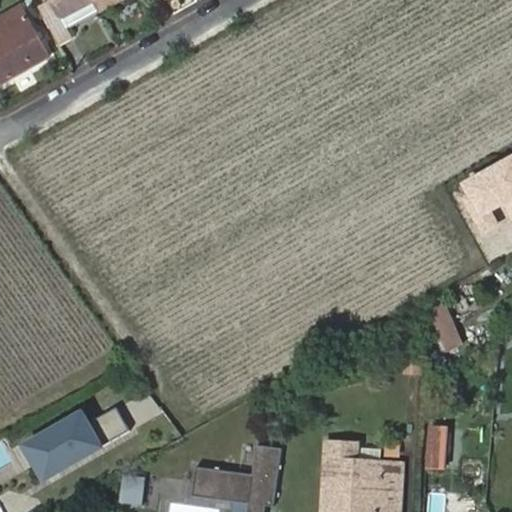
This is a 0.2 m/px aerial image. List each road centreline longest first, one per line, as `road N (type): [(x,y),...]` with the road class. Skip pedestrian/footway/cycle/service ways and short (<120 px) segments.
road 1 (residential): [(0,131),(243,0)]
road 2 (track): [(0,156),(149,371)]
